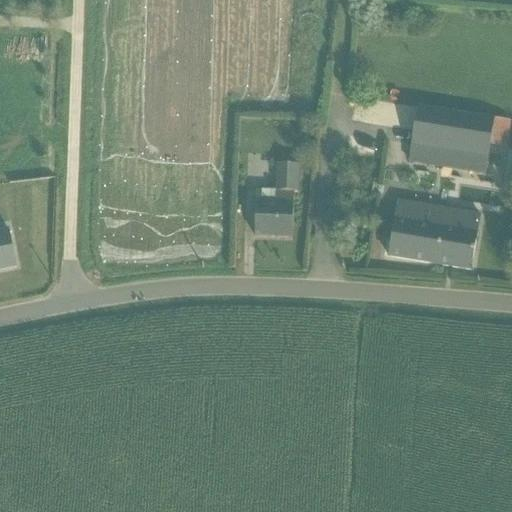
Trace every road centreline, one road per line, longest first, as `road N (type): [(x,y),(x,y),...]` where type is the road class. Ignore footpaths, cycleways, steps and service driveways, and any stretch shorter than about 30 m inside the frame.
road 1 (unclassified): [(511,303),(275,287),(179,287),(71,300)]
road 2 (unclassified): [(83,0),(71,300)]
